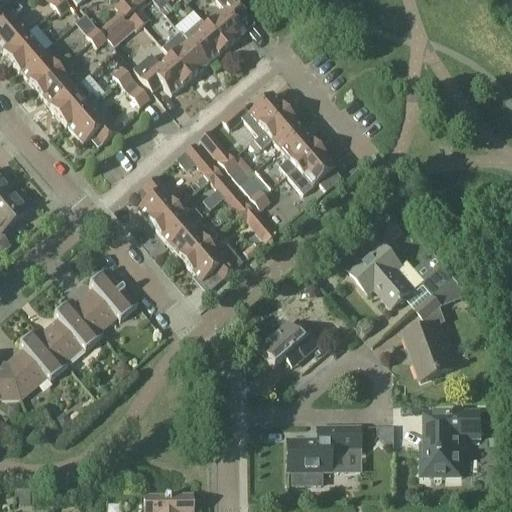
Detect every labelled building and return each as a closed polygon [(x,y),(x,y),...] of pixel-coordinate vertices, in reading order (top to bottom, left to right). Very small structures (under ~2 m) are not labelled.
[(43,0),(55,13),(64,5),(60,0),(43,0)] [(85,0),(68,0),(76,9),(86,1),(85,0)] [(210,0),(211,2),(223,14),(205,30),(225,53),(244,37),(234,25),(244,17),(229,0),(210,0)] [(4,57),(27,37),(12,20),(21,12),(12,1),(0,11),(0,53),(3,56),(2,57),(2,58),(3,58),(2,57),(3,56),(4,57)] [(122,7),(129,15),(135,10),(129,1),(122,7)] [(64,5),(55,13),(60,19),(70,11),(64,5)] [(123,20),(129,15),(122,7),(117,12),(123,20)] [(133,19),(141,29),(148,23),(140,14),(133,19)] [(85,38),(91,45),(100,37),(98,35),(94,30),(84,18),(84,19),(79,23),(75,27),(85,38)] [(136,34),(141,29),(133,19),(128,24),(136,34)] [(225,53),(205,30),(196,19),(188,27),(185,23),(175,31),(187,45),(207,68),(225,53)] [(108,27),(98,35),(100,37),(104,41),(113,33),(108,27)] [(19,75),(42,56),(27,37),(4,57),(3,56),(2,57),(3,58),(2,58),(18,76),(19,77),(19,76),(20,76),(19,75)] [(100,37),(91,45),(97,52),(106,44),(104,41),(100,37)] [(189,84),(207,68),(187,45),(169,61),(189,84)] [(35,93),(58,74),(42,56),(19,75),(20,76),(35,93)] [(189,84),(169,61),(159,69),(151,58),(132,74),(151,97),(160,89),(170,100),(189,84)] [(51,111),(73,92),(66,83),(73,77),(65,68),(58,74),(35,93),(50,111),(49,112),(49,113),(49,112),(50,111),(51,111)] [(118,85),(127,77),(121,71),(112,79),(118,85)] [(127,77),(118,85),(140,111),(149,103),(127,77)] [(66,130),(89,110),(84,105),(91,99),(80,87),(73,92),(51,111),(50,111),(49,112),(49,113),(65,131),(66,130),(67,130),(66,130)] [(258,141),(287,117),(271,98),(248,117),(240,109),(221,125),(229,134),(242,123),(258,141)] [(67,130),(66,130),(82,148),(94,138),(102,147),(116,135),(109,126),(105,129),(89,110),(66,130),(67,130)] [(279,155),(303,135),(287,117),(258,141),(254,145),(261,154),(271,145),(279,155)] [(287,180),(318,153),(303,135),(279,155),(288,164),(280,171),(287,180)] [(208,184),(217,176),(193,148),(184,156),(208,184)] [(318,153),(287,180),(295,189),(303,182),(311,191),(334,172),(318,153)] [(343,178),(354,162),(346,156),(335,172),(343,178)] [(223,171),(232,163),(227,157),(217,165),(223,171)] [(238,190),(248,182),(232,163),(223,171),(238,190)] [(217,176),(208,184),(224,202),(233,194),(217,176)] [(153,231),(176,212),(160,193),(164,189),(156,180),(142,192),(150,201),(137,213),(153,231)] [(0,203),(11,195),(0,182),(0,203)] [(254,208),(263,200),(248,182),(238,190),(254,208)] [(249,212),(233,194),(224,202),(240,220),(249,212)] [(11,195),(0,203),(0,262),(10,253),(0,240),(0,237),(27,214),(11,195)] [(263,200),(254,208),(259,214),(269,206),(263,200)] [(169,250),(192,230),(201,222),(195,214),(185,223),(176,212),(153,231),(169,250)] [(240,220),(245,227),(255,219),(249,212),(240,220)] [(184,268),(207,248),(192,230),(169,250),(184,268)] [(352,246),(337,259),(345,269),(361,255),(352,246)] [(253,247),(242,256),(247,262),(248,261),(258,253),(253,247)] [(401,270),(381,247),(348,276),(367,298),(374,293),(391,313),(399,306),(401,307),(403,305),(402,303),(424,285),(407,265),(401,270)] [(207,248),(184,268),(200,286),(214,274),(222,283),(241,267),(227,250),(217,259),(207,248)] [(421,288),(431,300),(432,299),(452,282),(442,270),(421,288)] [(75,310),(97,336),(115,321),(119,326),(136,311),(105,274),(88,289),(97,300),(90,305),(86,300),(75,309),(75,310)] [(420,385),(441,377),(440,376),(454,371),(438,327),(443,325),(439,313),(442,311),(432,299),(431,300),(416,313),(425,323),(428,331),(403,340),(420,385)] [(75,309),(75,310),(70,304),(53,319),(62,330),(55,335),(51,330),(40,339),(40,340),(63,366),(80,351),(84,355),(101,341),(97,336),(75,310),(75,309)] [(303,345),(286,326),(256,352),(273,371),(283,362),(293,373),(318,351),(309,340),(303,345)] [(40,339),(35,334),(18,349),(27,360),(20,365),(16,360),(6,368),(20,403),(45,381),(49,385),(67,370),(63,366),(40,340),(40,339)] [(20,403),(6,368),(6,369),(0,368),(0,403),(19,403),(20,403)] [(421,481),(461,481),(460,443),(482,443),(481,415),(442,416),(442,429),(424,429),(424,457),(420,457),(421,481)] [(61,433),(70,426),(63,417),(54,425),(61,433)] [(287,477),(329,476),(329,452),(361,452),(360,431),(317,432),(317,444),(286,444),(287,477)] [(392,431),(376,431),(376,439),(384,447),(392,447),(392,431)] [(191,511),(191,499),(143,499),(143,511),(191,511)]
